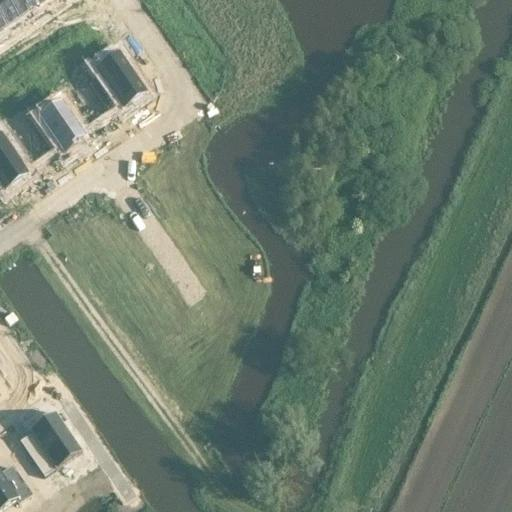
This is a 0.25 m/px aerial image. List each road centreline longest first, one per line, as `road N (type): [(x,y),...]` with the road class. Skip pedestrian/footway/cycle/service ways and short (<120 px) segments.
road 1 (track): [(30,226),(207,471),(246,511)]
road 2 (residential): [(112,170),(191,107),(191,94),(126,0)]
road 3 (residential): [(0,246),(112,170)]
road 4 (residential): [(182,279),(112,170)]
